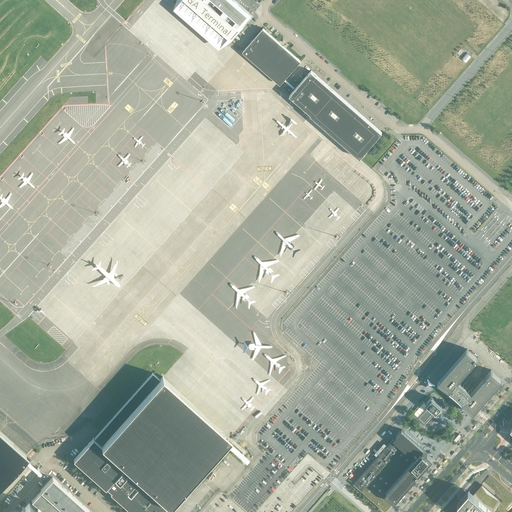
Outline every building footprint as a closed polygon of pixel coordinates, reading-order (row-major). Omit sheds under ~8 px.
[(183,0),(219,31),(230,41),(242,27),(252,15),(235,0),(183,0)] [(290,94),(298,86),(287,76),(301,61),(263,28),(243,51),(280,84),(279,85),(290,94)] [(311,115),(360,157),(366,150),(367,149),(382,132),(381,131),(360,113),(358,111),(311,70),(298,86),(290,94),(290,95),(311,114),(311,115)] [(478,358),(467,349),(439,381),(473,411),(483,400),(501,379),(491,370),(471,393),(458,380),(478,358)] [(170,505),(200,472),(230,436),(163,376),(160,379),(153,372),(103,427),(94,438),(93,437),(84,447),(74,459),(105,487),(104,488),(105,490),(105,491),(105,492),(106,492),(107,493),(108,493),(110,493),(111,493),(132,511),(161,511),(168,504),(170,506),(170,505)] [(437,412),(438,412),(440,414),(441,413),(441,414),(443,412),(442,412),(442,411),(441,410),(440,409),(439,410),(438,409),(441,405),(432,397),(427,403),(429,406),(419,418),(424,423),(435,410),(436,411),(437,410),(438,411),(437,412)] [(25,452),(8,436),(0,428),(0,486),(18,467),(21,463),(23,461),(26,457),(28,455),(29,454),(28,454),(25,452)] [(395,436),(388,445),(387,445),(377,456),(376,458),(354,483),(385,511),(432,458),(433,457),(432,456),(430,454),(431,452),(427,452),(410,436),(402,429),(400,431),(395,436)] [(208,478),(217,486),(230,471),(221,463),(208,478)] [(511,511),(506,511),(504,510),(511,501),(511,495),(489,476),(483,483),(474,493),(468,489),(463,495),(458,501),(463,506),(457,511),(511,511)] [(91,511),(83,504),(53,477),(41,490),(33,499),(32,500),(37,505),(35,507),(29,502),(24,507),(23,508),(20,511),(91,511)]
